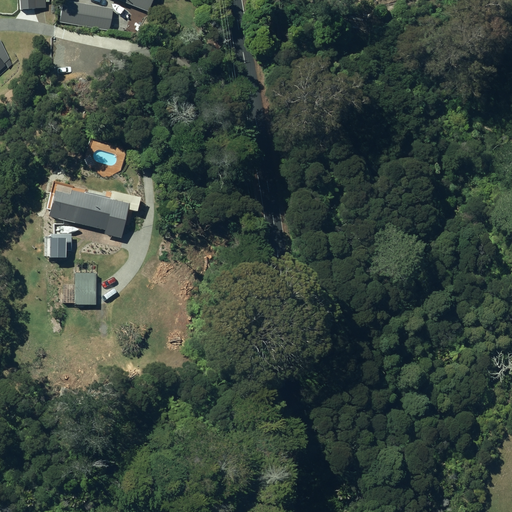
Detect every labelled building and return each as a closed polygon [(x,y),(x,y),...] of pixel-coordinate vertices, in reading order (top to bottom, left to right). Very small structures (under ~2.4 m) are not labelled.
[(55,0),(55,25),(86,25),(86,0),(55,0)] [(119,0),(147,11),(150,0),(119,0)] [(105,243),(119,246),(128,208),(129,202),(109,197),(71,188),(71,187),(56,183),(48,216),(102,228),(98,242),(105,243)] [(53,236),(74,236),(74,224),(53,224),(53,236)] [(49,257),(66,257),(66,237),(49,237),(49,257)] [(74,300),(74,304),(95,304),(95,273),(74,272),(74,284),(61,283),(60,300),(74,300)] [(96,313),(81,312),(81,340),(96,341),(96,313)]
